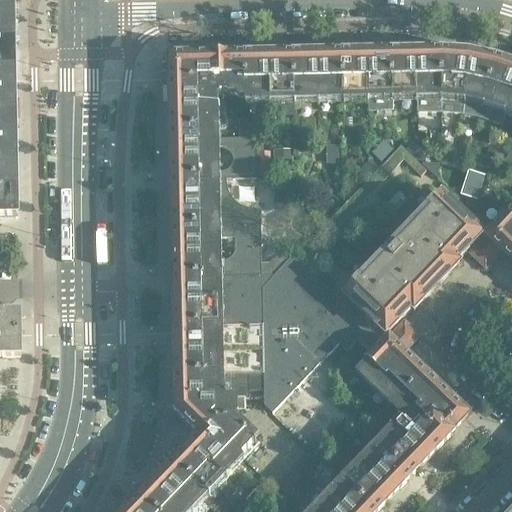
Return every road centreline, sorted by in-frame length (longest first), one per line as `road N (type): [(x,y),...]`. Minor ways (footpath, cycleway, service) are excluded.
road 1 (secondary): [(77,285),(78,0)]
road 2 (residential): [(511,425),(454,371),(444,348),(448,323),(472,301),(511,310)]
road 3 (secondary): [(68,434),(77,285)]
